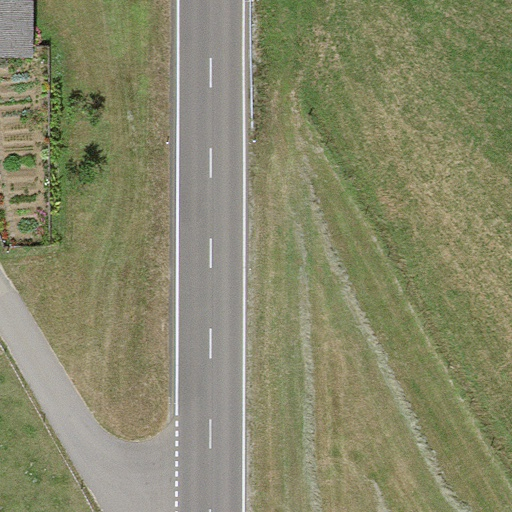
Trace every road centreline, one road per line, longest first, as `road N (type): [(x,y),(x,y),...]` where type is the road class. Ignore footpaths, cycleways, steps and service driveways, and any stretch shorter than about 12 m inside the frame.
road 1 (tertiary): [(218,511),(218,0)]
road 2 (track): [(0,302),(113,497),(146,511)]
